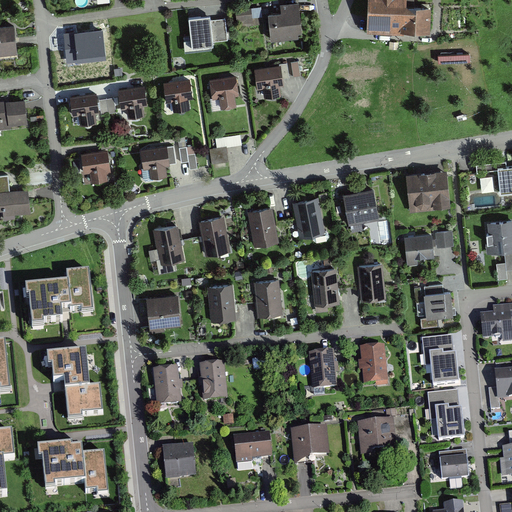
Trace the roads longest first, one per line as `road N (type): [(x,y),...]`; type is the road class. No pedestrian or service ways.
road 1 (residential): [(242,182),(511,141)]
road 2 (residential): [(130,356),(394,327)]
road 3 (residential): [(487,511),(465,297),(511,293)]
road 4 (residential): [(223,511),(410,493)]
road 5 (residential): [(130,356),(145,511)]
road 6 (residential): [(64,228),(45,77)]
road 7 (residential): [(116,216),(130,356)]
road 8 (residential): [(116,216),(242,182)]
road 9 (residential): [(242,182),(314,79)]
